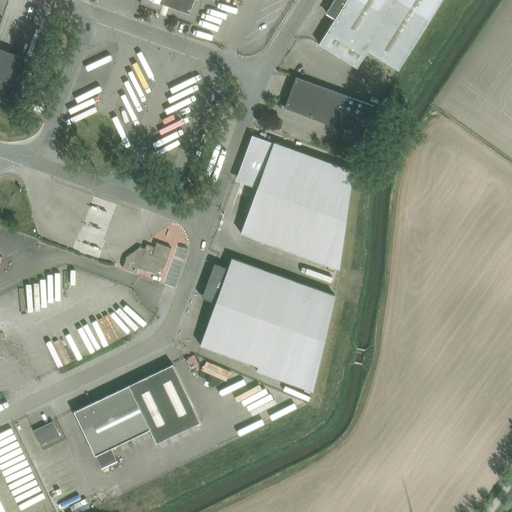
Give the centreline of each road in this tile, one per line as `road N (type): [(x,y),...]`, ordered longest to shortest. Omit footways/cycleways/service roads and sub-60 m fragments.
road 1 (unknown): [(56,391),(77,453),(94,473),(114,475),(193,445),(210,435),(212,415),(162,339)]
road 2 (unclassified): [(0,418),(162,339),(206,226)]
road 3 (unknown): [(179,302),(68,257),(0,284)]
road 4 (unclassified): [(261,75),(91,12)]
road 5 (unclassified): [(206,226),(39,163)]
road 6 (unclassified): [(261,75),(206,226)]
road 7 (unknown): [(121,194),(177,44)]
road 8 (unknown): [(159,208),(220,60)]
road 9 (unclassified): [(39,163),(91,12)]
